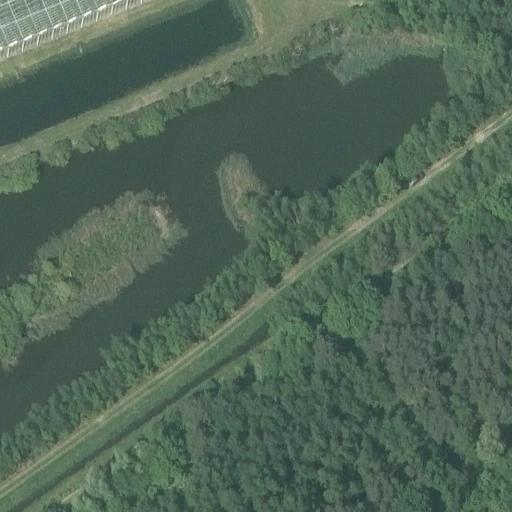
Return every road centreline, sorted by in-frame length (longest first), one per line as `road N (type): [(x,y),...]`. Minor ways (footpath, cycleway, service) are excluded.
road 1 (track): [(511,110),(0,494)]
road 2 (track): [(53,511),(511,204)]
road 3 (track): [(339,0),(511,50)]
